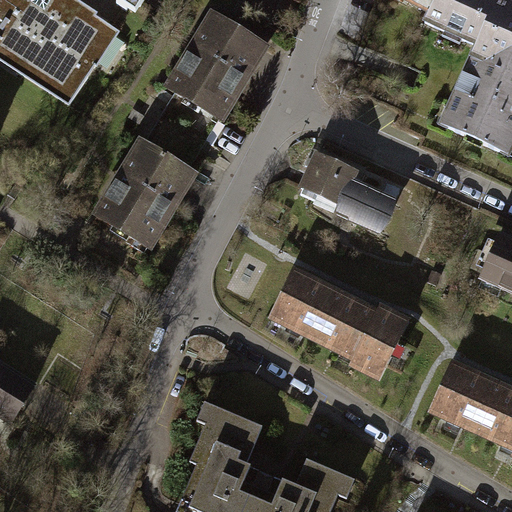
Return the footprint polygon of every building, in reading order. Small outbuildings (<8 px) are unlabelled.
[(0,0),(0,50),(73,99),(96,66),(90,62),(112,29),(94,19),(96,14),(73,0),(0,0)] [(119,0),(117,5),(125,12),(128,4),(133,8),(142,6),(145,0),(119,0)] [(407,0),(431,11),(435,0),(407,0)] [(502,0),(435,0),(431,11),(425,23),(445,31),(447,27),(463,34),(462,38),(476,44),(440,126),(508,156),(511,145),(511,4),(510,9),(501,5),(502,0)] [(212,16),(168,87),(177,93),(216,118),(220,119),(234,98),(229,95),(260,45),(212,16)] [(177,93),(144,145),(183,170),(216,118),(177,93)] [(188,173),(183,170),(144,145),(141,143),(95,215),(147,248),(162,224),(158,221),(188,173)] [(319,197),(342,207),(351,185),(356,173),(312,154),(299,186),(305,188),(301,197),(317,203),(319,197)] [(393,203),(351,185),(342,207),(350,210),(352,220),(381,231),(390,218),(393,203)] [(511,244),(498,238),(489,259),(479,255),(475,265),(486,270),(482,279),(511,291),(511,244)] [(376,315),(293,272),(270,315),(354,358),(352,363),(378,376),(405,322),(380,309),(376,315)] [(0,366),(0,414),(11,421),(33,386),(0,366)] [(511,392),(451,366),(431,411),(511,446),(511,392)] [(243,511),(254,488),(243,483),(249,467),(245,465),(261,428),(212,407),(195,445),(204,449),(179,505),(196,511),(243,511)] [(277,497),(254,488),(243,511),(329,511),(345,476),(308,460),(296,487),(283,482),(277,497)]
